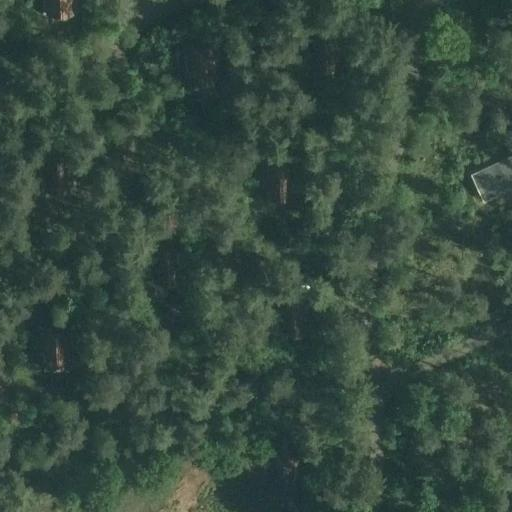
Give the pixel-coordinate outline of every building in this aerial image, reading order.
[(46,0),(47,11),(47,17),(76,16),(75,0),(46,0)] [(311,71),(339,70),(337,34),(310,34),(311,71)] [(217,81),(215,54),(215,43),(188,44),(190,82),(217,81)] [(72,191),(71,162),(70,153),(44,154),(46,192),(72,191)] [(482,201),(511,186),(511,154),(470,174),(482,201)] [(293,198),(291,161),(264,162),(264,199),(293,198)] [(152,283),(181,282),(180,246),(152,247),(152,283)] [(280,337),(308,335),(304,297),(277,299),(280,337)] [(73,366),(72,366),(70,328),(41,330),(43,368),(73,366)]
